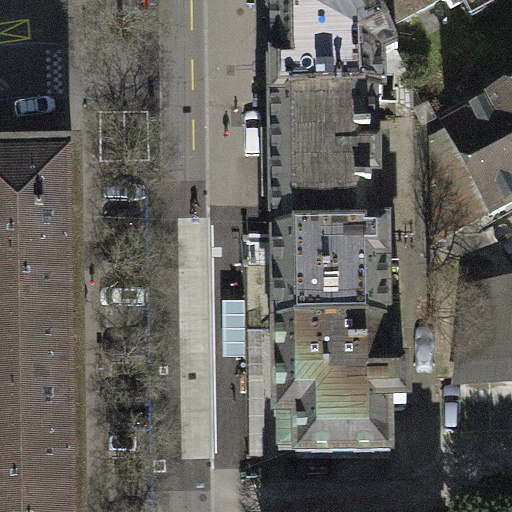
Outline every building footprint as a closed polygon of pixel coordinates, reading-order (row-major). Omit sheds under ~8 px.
[(393,55),(381,31),(363,0),(274,0),(268,11),(269,102),(369,100),(380,99),(378,58),(393,55)] [(363,0),(381,31),(434,0),(363,0)] [(511,93),(446,129),(490,212),(511,200),(511,93)] [(269,102),(272,235),(373,233),(372,183),(378,182),(378,149),(370,149),(369,100),(269,102)] [(490,212),(446,129),(427,139),(430,246),(490,212)] [(0,323),(75,322),(73,159),(0,161),(0,323)] [(382,233),(373,233),(272,235),(273,329),(384,328),(382,233)] [(511,296),(463,298),(466,373),(511,371),(511,296)] [(0,323),(0,504),(79,503),(75,322),(0,323)] [(384,372),(384,328),(273,329),(272,457),(386,458),(386,404),(403,404),(403,372),(384,372)]
